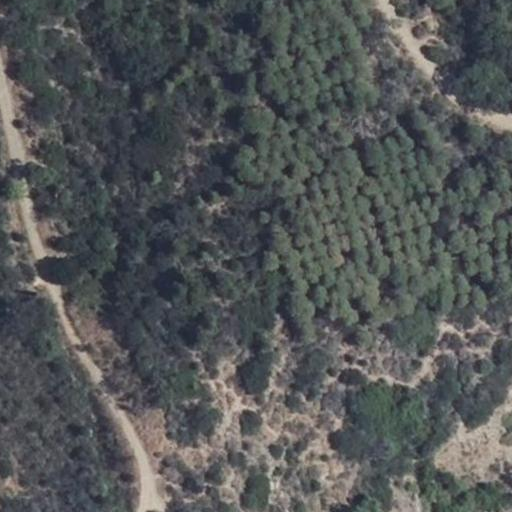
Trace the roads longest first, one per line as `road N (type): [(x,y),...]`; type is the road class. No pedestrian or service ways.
road 1 (track): [(0,92),(30,240),(122,406),(142,469)]
road 2 (track): [(511,113),(487,103),(412,31),(396,0)]
